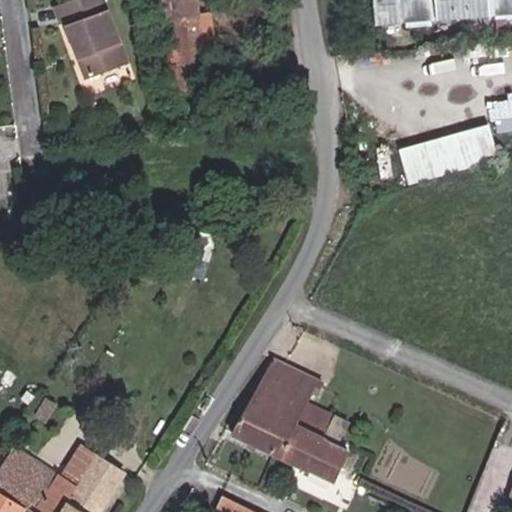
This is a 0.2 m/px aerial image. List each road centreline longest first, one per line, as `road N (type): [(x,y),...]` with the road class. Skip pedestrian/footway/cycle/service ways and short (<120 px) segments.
road 1 (residential): [(311,0),(330,140),(328,197),(311,248),(148,511)]
road 2 (unknown): [(274,309),(511,418)]
